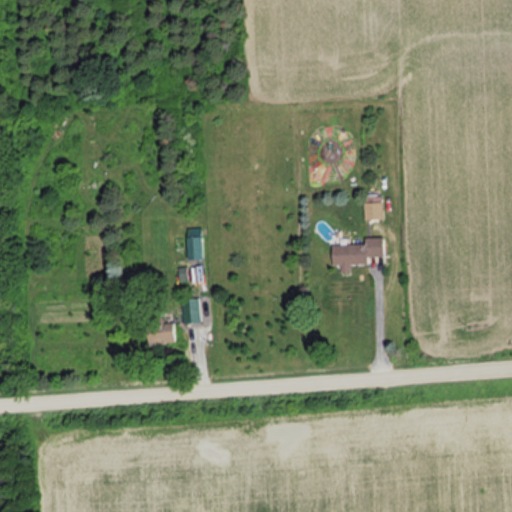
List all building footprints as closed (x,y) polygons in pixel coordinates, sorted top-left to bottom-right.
[(364,202),(364,219),(383,219),(383,202),(364,202)] [(204,259),(204,235),(187,235),(187,259),(204,259)] [(367,265),(367,257),(385,257),(385,238),(363,238),(363,245),(332,245),(331,265),(367,265)] [(203,321),(200,296),(182,298),(185,323),(203,321)] [(162,321),(162,313),(147,313),(147,344),(177,344),(177,321),(162,321)]
